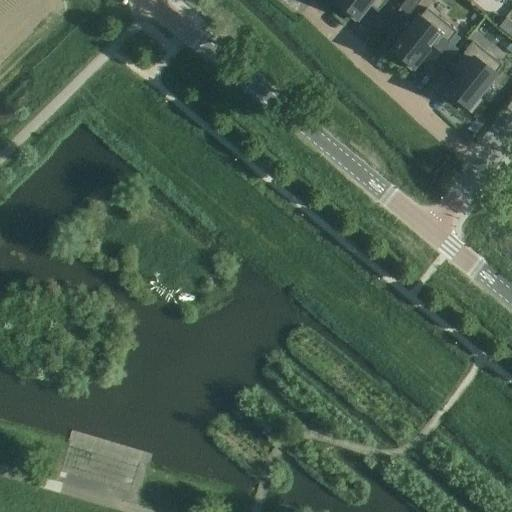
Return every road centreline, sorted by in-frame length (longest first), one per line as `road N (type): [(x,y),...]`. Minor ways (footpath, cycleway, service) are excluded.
road 1 (tertiary): [(430,235),(149,0)]
road 2 (residential): [(482,167),(309,13)]
